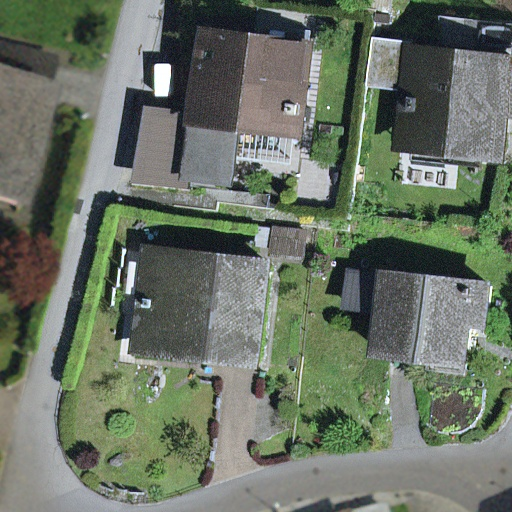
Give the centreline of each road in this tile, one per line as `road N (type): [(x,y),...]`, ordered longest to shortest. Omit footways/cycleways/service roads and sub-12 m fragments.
road 1 (residential): [(19,511),(37,407),(141,0)]
road 2 (residential): [(504,500),(443,471),(395,469),(315,478),(196,511)]
